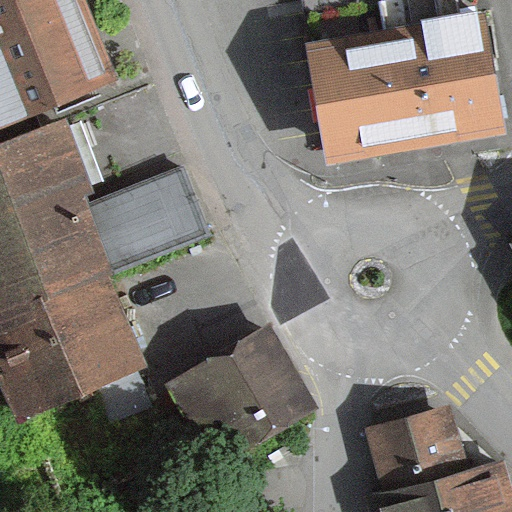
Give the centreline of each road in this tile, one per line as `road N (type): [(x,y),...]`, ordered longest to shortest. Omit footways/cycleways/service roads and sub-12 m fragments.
road 1 (residential): [(158,0),(220,166),(307,240)]
road 2 (residential): [(346,354),(343,511)]
road 3 (residential): [(307,240),(293,284),(297,307),(308,328),(346,354)]
road 4 (residential): [(424,236),(387,212),(365,210),(323,224),(307,240)]
road 5 (residential): [(422,333),(511,418)]
